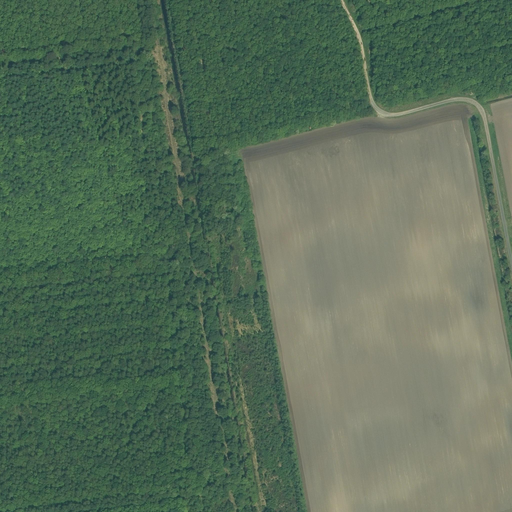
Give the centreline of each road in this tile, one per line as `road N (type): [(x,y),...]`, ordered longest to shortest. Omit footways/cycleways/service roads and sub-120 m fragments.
road 1 (track): [(235,511),(151,0)]
road 2 (track): [(511,264),(484,113),(463,100),(397,116),(377,110),(342,0)]
